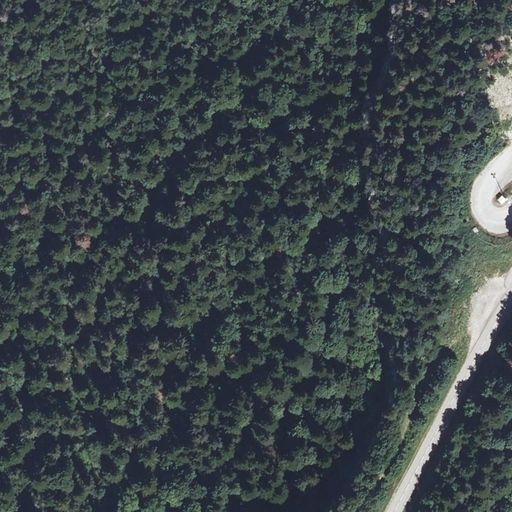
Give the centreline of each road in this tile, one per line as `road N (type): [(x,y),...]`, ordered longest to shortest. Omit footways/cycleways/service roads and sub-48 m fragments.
road 1 (track): [(112,511),(205,318),(166,143),(81,330),(0,437)]
road 2 (tertiary): [(393,511),(511,294)]
